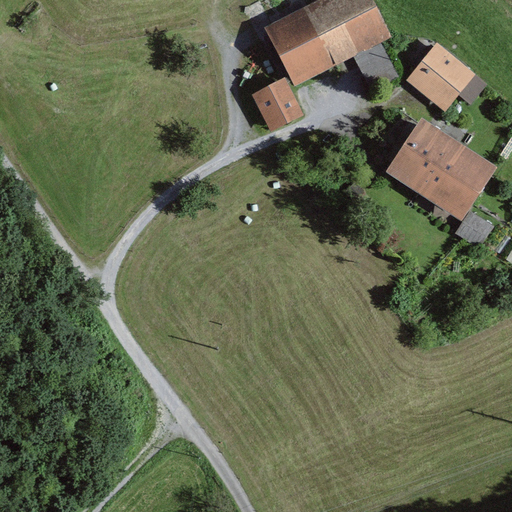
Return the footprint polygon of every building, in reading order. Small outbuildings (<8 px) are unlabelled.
[(372,90),(399,75),(380,39),(391,32),(373,0),(309,0),(265,24),(297,84),(352,54),(372,90)] [(240,32),(242,7),(234,7),(232,32),(240,32)] [(470,103),(488,81),(436,40),(405,78),(445,110),(458,94),(470,103)] [(284,75),(250,93),(270,129),(304,111),(284,75)] [(497,161),(420,112),(384,167),(460,217),(497,161)] [(494,225),(470,210),(456,232),(480,247),(494,225)]
